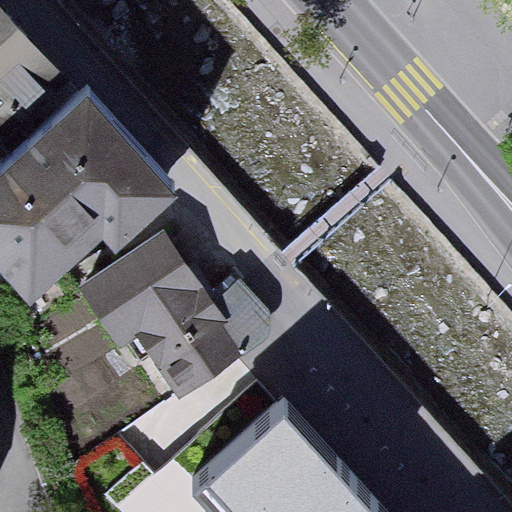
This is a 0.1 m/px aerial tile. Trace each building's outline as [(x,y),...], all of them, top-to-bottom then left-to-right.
[(0,116),(53,72),(0,10),(0,116)] [(176,189),(88,92),(0,172),(0,258),(32,294),(101,232),(113,246),(176,189)] [(219,306),(164,226),(78,284),(132,364),(219,306)] [(298,511),(364,460),(279,356),(182,434),(245,511),(298,511)] [(411,511),(384,482),(350,511),(411,511)]
